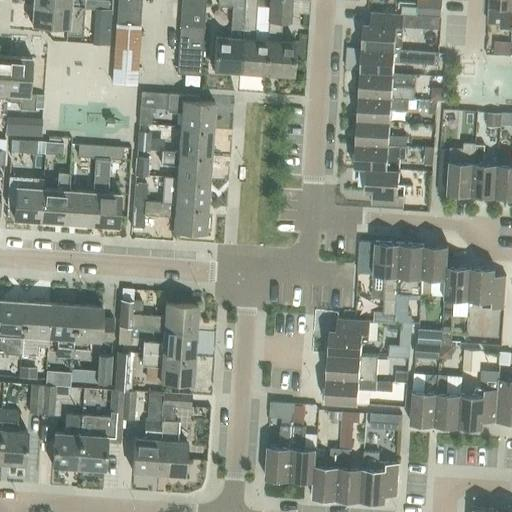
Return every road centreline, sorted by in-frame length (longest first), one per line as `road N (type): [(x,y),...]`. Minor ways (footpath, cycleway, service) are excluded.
road 1 (residential): [(249,276),(0,258)]
road 2 (residential): [(228,511),(249,276)]
road 3 (residential): [(311,217),(323,0)]
road 4 (residential): [(511,255),(489,254),(463,225),(311,217)]
road 5 (residential): [(16,502),(171,511)]
